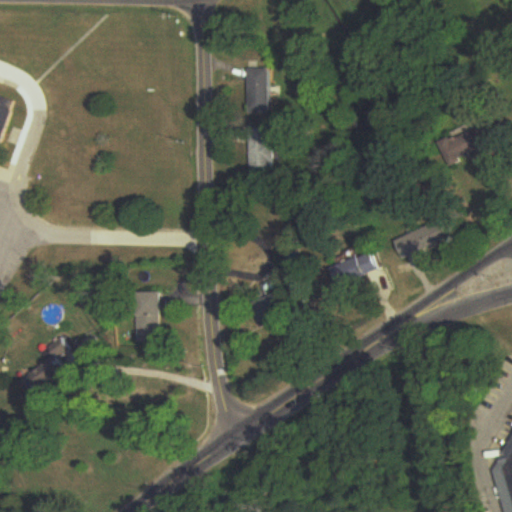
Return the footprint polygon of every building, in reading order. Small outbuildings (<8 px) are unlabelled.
[(252,114),(274,114),(274,70),(252,70),(252,114)] [(0,167),(0,168),(21,99),(0,93),(0,167)] [(441,141),(448,165),(491,153),(484,129),(441,141)] [(253,130),(253,178),(277,178),(277,130),(253,130)] [(405,260),(452,241),(444,221),(397,241),(405,260)] [(385,272),(376,252),(335,270),(344,289),(385,272)] [(289,291),(257,302),(264,323),(296,312),(289,291)] [(165,336),(165,293),(140,293),(140,336),(165,336)] [(28,384),(45,403),(75,376),(58,357),(28,384)] [(511,511),(511,449),(498,480),(507,511),(511,511)]
